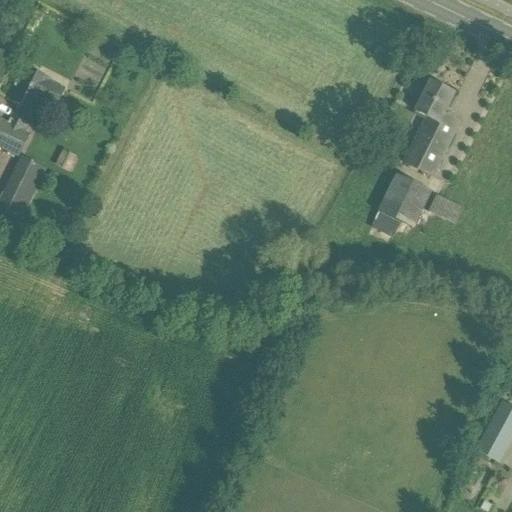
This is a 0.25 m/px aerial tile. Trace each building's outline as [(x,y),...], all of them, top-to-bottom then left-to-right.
[(0,121),(0,148),(19,158),(30,135),(24,132),(33,113),(35,114),(41,100),(56,107),(65,90),(50,82),(50,81),(24,69),(9,101),(19,106),(10,125),(0,121)] [(428,118),(405,164),(432,179),(460,125),(443,116),(454,95),(430,82),(415,112),(428,118)] [(24,160),(0,209),(0,213),(22,223),(47,171),(24,160)] [(396,176),(378,213),(401,225),(414,231),(432,193),(396,176)] [(437,196),(429,214),(456,227),(464,209),(437,196)] [(378,213),(370,230),(393,240),(401,225),(378,213)]
